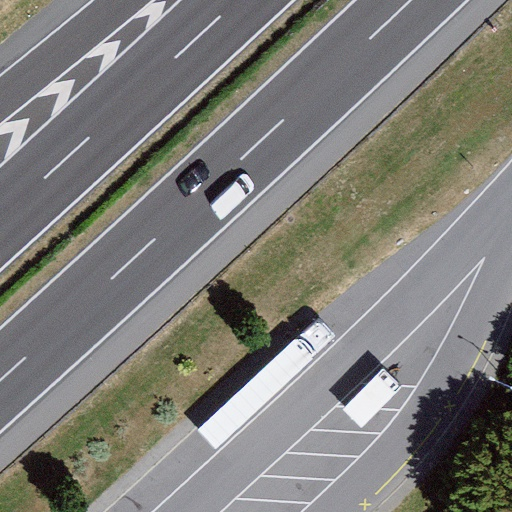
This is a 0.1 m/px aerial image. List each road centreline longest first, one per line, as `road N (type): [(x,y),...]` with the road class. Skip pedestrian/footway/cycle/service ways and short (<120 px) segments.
road 1 (motorway): [(0,383),(413,0)]
road 2 (motorway): [(235,0),(0,217)]
